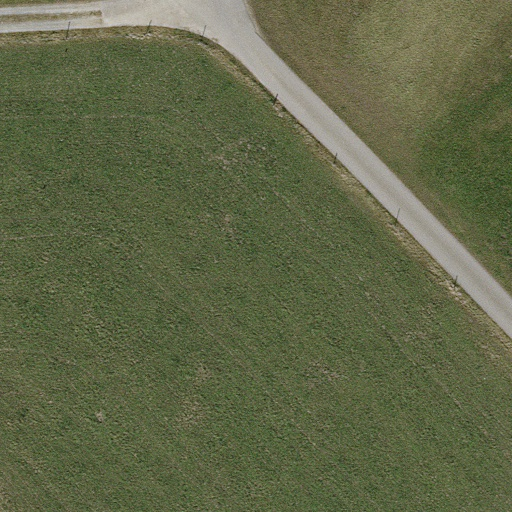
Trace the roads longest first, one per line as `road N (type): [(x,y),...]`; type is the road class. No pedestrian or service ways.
road 1 (track): [(511,319),(201,0)]
road 2 (track): [(211,0),(209,8),(0,19)]
